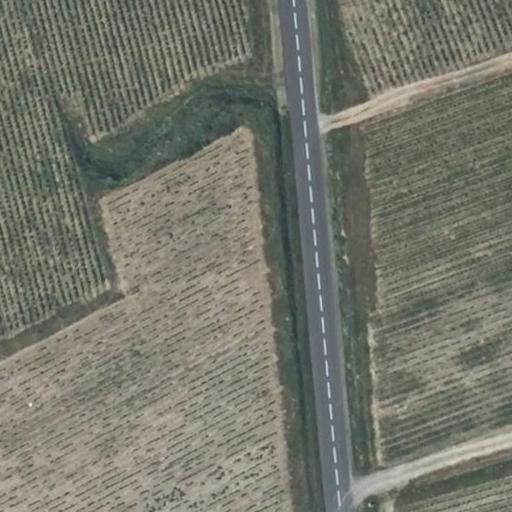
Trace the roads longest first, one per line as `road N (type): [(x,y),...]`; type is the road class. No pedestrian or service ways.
road 1 (tertiary): [(340,511),(294,0)]
road 2 (track): [(511,436),(388,477)]
